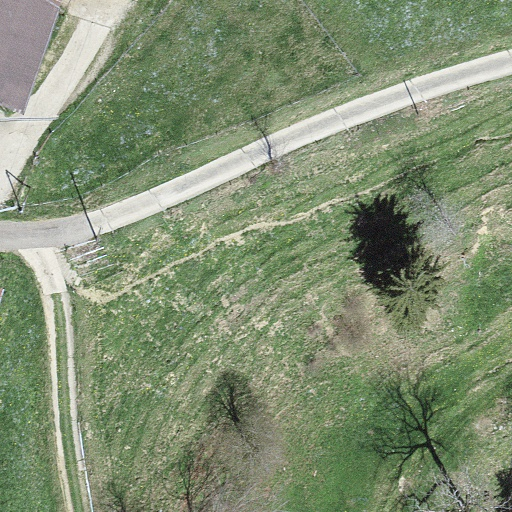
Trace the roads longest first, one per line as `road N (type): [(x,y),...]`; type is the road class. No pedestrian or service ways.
road 1 (track): [(511,62),(288,131),(42,242),(0,236)]
road 2 (track): [(42,242),(59,295),(84,511)]
road 3 (track): [(0,125),(35,110),(76,64),(107,0)]
